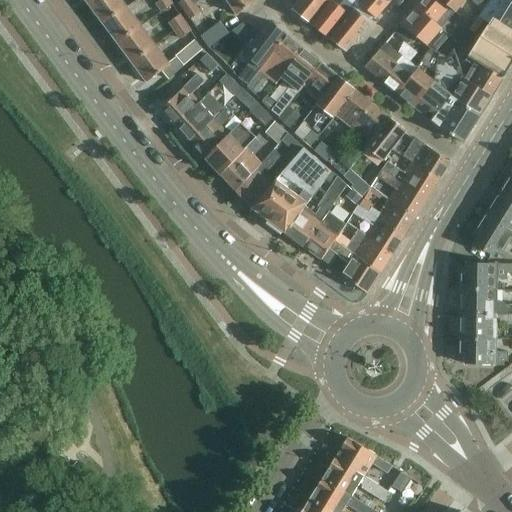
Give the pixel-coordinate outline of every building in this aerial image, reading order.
[(77,0),(84,9),(96,0),(77,0)] [(137,2),(135,0),(96,0),(84,9),(99,29),(137,2)] [(184,0),(179,4),(184,12),(194,5),(201,0),(184,0)] [(255,3),(253,0),(219,0),(225,7),(229,4),(237,15),(255,3)] [(310,24),(330,0),(300,0),(292,10),(310,24)] [(310,24),(329,39),(354,9),(355,7),(345,0),(344,0),(339,7),(330,0),(310,24)] [(362,0),(359,4),(373,17),(376,19),(389,3),(386,0),(362,0)] [(455,19),(458,15),(440,0),(422,0),(416,8),(441,28),(447,34),(457,43),(463,36),(447,21),(452,16),(455,19)] [(440,0),(458,15),(461,12),(458,9),(465,0),(440,0)] [(479,16),(483,18),(490,23),(493,19),(511,31),(511,2),(511,3),(508,0),(491,0),(485,7),(479,16)] [(99,29),(114,49),(152,22),(137,2),(99,29)] [(354,9),(371,22),(373,17),(359,4),(354,9)] [(200,13),(194,5),(184,12),(190,20),(200,13)] [(441,28),(416,8),(402,24),(433,51),(436,47),(434,46),(440,39),(442,41),(447,34),(441,28)] [(354,9),(329,39),(346,53),(371,22),(354,9)] [(182,31),(189,26),(182,16),(175,21),(182,31)] [(503,78),(511,64),(511,31),(493,19),(490,23),(468,57),(472,59),(503,78)] [(167,42),(152,22),(114,49),(129,70),(167,42)] [(269,22),(248,49),(257,56),(253,61),(262,68),(266,61),(267,62),(286,36),(269,22)] [(219,23),(201,37),(208,48),(228,33),(219,23)] [(189,26),(182,31),(189,41),(195,36),(189,26)] [(262,68),(259,71),(268,78),(273,72),(281,78),(284,81),(290,86),(275,105),(266,97),(261,103),(269,112),(277,118),(290,102),(298,92),(300,89),(301,89),(320,63),(286,36),(267,62),(266,61),(262,68)] [(182,63),(167,42),(129,70),(145,91),(182,63)] [(365,68),(382,81),(402,56),(385,43),(365,68)] [(220,82),(226,75),(208,55),(201,62),(220,82)] [(382,81),(398,94),(421,66),(417,63),(414,66),(402,56),(382,81)] [(492,96),(503,78),(472,59),(470,63),(473,66),(464,79),(492,96)] [(248,86),(262,68),(252,61),(239,79),(248,86)] [(305,95),(317,104),(318,102),(318,103),(338,77),(320,63),(301,89),(300,89),(298,92),(290,102),(296,106),(299,106),(303,101),(303,98),(305,95)] [(398,94),(415,108),(435,83),(421,72),(424,68),(421,66),(398,94)] [(161,110),(176,126),(200,103),(200,102),(192,94),(204,82),(197,75),(161,110)] [(242,90),(226,75),(220,82),(236,97),(236,96),(242,90)] [(310,148),(332,119),(335,116),(355,91),(338,77),(318,103),(318,102),(317,104),(315,105),(319,108),(321,105),(328,111),(303,142),(310,148)] [(462,102),(481,114),(492,96),(464,79),(455,93),(450,88),(447,92),(435,83),(415,108),(432,121),(451,96),(453,97),(462,102)] [(257,104),(242,90),(236,96),(251,110),(257,104)] [(372,104),(355,91),(335,116),(332,119),(336,122),(338,119),(344,123),(339,129),(347,136),(349,133),(352,130),(372,104)] [(207,95),(200,102),(200,103),(176,126),(191,143),(223,111),(222,110),(214,103),(214,102),(207,95)] [(480,115),(481,114),(462,102),(453,116),(450,114),(441,129),(463,143),(480,115)] [(265,127),(273,118),(258,104),(250,113),(265,127)] [(389,118),(372,104),(352,130),(349,133),(353,135),(355,132),(361,137),(351,150),(358,156),(365,148),(369,143),(389,118)] [(191,143),(206,159),(229,135),(221,127),(233,116),(225,108),(222,110),(223,111),(191,143)] [(383,162),(406,132),(389,118),(369,143),(365,148),(383,162)] [(278,144),(287,133),(275,123),(265,134),(278,144)] [(229,135),(206,159),(221,175),(254,140),(254,139),(239,125),(229,135)] [(408,161),(412,163),(438,182),(450,163),(415,138),(402,157),(408,161)] [(221,175),(236,191),(257,168),(260,165),(252,156),(261,148),(254,141),(254,140),(221,175)] [(298,155),(304,149),(294,140),(288,147),(298,155)] [(280,229),(285,233),(305,207),(331,172),(304,149),(298,155),(275,180),(251,208),(268,220),(268,221),(280,230),(280,229)] [(257,168),(236,191),(251,208),(275,180),(274,179),(271,182),(267,178),(283,161),(272,151),(260,165),(257,168)] [(400,181),(427,200),(438,182),(412,163),(405,174),(387,162),(382,169),(384,171),(400,181)] [(353,187),(351,189),(362,198),(371,188),(351,171),(344,178),(353,187)] [(384,171),(379,179),(389,185),(395,189),(391,196),(389,199),(415,219),(427,200),(400,181),(384,171)] [(511,174),(500,193),(511,200),(511,174)] [(285,233),(285,234),(303,248),(304,247),(303,247),(328,213),(337,200),(345,187),(337,178),(327,193),(318,207),(320,208),(316,215),(305,207),(285,233)] [(372,188),(367,195),(384,206),(379,214),(376,212),(374,215),(377,218),(403,237),(415,219),(389,199),(385,197),(372,188)] [(511,200),(500,193),(488,212),(511,226),(511,200)] [(364,201),(361,207),(371,214),(374,208),(364,201)] [(358,206),(353,214),(372,226),(368,232),(366,236),(392,256),(403,237),(377,218),(374,215),(371,214),(361,207),(358,206)] [(511,226),(488,212),(474,235),(478,238),(474,245),(492,256),(495,252),(500,255),(508,242),(511,244),(511,226)] [(345,226),(328,213),(303,247),(304,247),(321,260),(332,245),(335,241),(340,234),(345,226)] [(340,234),(335,241),(338,244),(349,228),(345,226),(340,234)] [(353,242),(348,251),(350,253),(350,252),(380,274),(392,256),(366,236),(362,234),(360,232),(353,242)] [(367,294),(380,274),(350,252),(350,253),(338,244),(335,241),(332,245),(321,260),(329,266),(337,256),(348,263),(341,275),(367,294)] [(462,272),(461,289),(496,290),(496,280),(506,280),(506,274),(511,274),(511,264),(506,265),(496,265),(496,264),(467,264),(467,272),(462,272)] [(496,290),(461,289),(461,291),(458,291),(458,304),(461,304),(461,314),(495,315),(505,315),(511,315),(511,305),(506,306),(502,302),(495,302),(496,290)] [(458,324),(458,337),(461,337),(460,339),(495,340),(495,324),(505,324),(505,315),(495,315),(461,314),(461,324),(458,324)] [(494,352),(495,340),(460,339),(460,357),(466,357),(465,365),(503,366),(503,362),(507,362),(507,352),(494,352)] [(347,440),(335,460),(363,477),(364,477),(372,464),(387,474),(392,467),(377,457),(347,438),(347,439),(347,440)] [(390,494),(364,477),(363,477),(335,460),(323,480),(351,497),(359,484),(363,486),(361,489),(385,503),(390,494)] [(323,480),(310,500),(330,511),(342,511),(346,506),(356,511),(375,511),(351,497),(323,480)] [(330,511),(310,500),(302,511),(330,511)]
